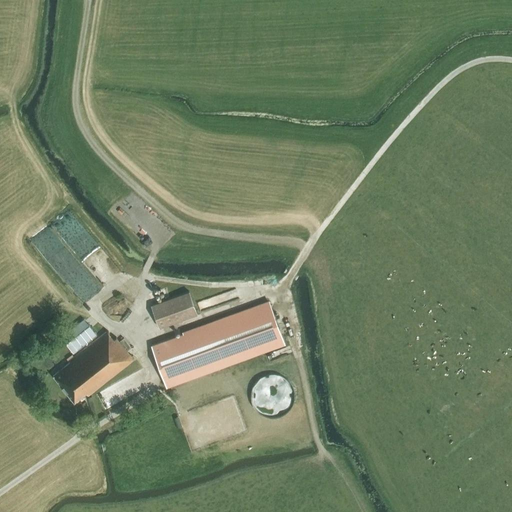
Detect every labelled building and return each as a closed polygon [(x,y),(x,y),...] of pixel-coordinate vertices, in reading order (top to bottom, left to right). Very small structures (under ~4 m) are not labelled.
[(160,327),(197,313),(189,291),(151,305),(160,327)] [(218,318),(218,320),(152,345),(166,384),(233,360),(234,362),(285,344),(269,300),(218,318)] [(73,353),(97,335),(89,325),(66,344),(73,353)] [(131,347),(124,337),(119,341),(116,337),(114,339),(107,330),(68,361),(69,362),(53,374),(74,401),(86,392),(88,395),(133,359),(126,351),(131,347)] [(269,409),(289,412),(294,379),(280,377),(276,402),(270,401),(269,409)]
